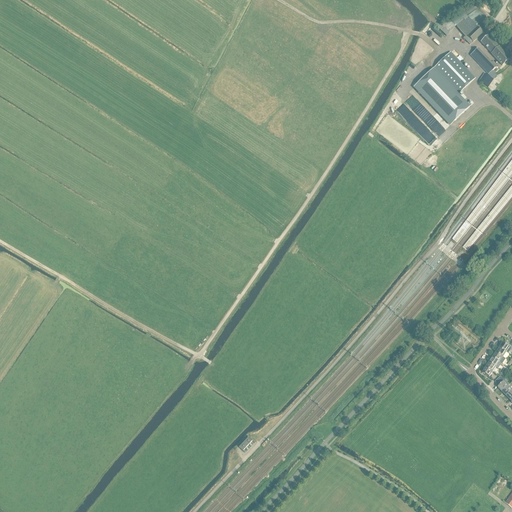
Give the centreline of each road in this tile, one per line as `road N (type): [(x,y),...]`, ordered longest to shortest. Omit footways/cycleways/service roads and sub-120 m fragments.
road 1 (track): [(198,356),(335,158),(407,32)]
road 2 (track): [(0,241),(198,356)]
road 3 (track): [(407,32),(349,20),(317,23),(278,0)]
